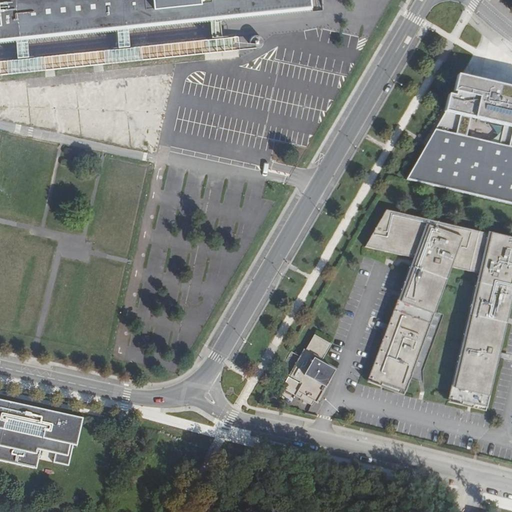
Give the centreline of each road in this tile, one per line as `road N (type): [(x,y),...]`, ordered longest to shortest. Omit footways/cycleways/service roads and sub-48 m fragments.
road 1 (unclassified): [(193,385),(218,357),(425,0)]
road 2 (unclassified): [(193,385),(240,420),(511,487)]
road 3 (unclassified): [(0,368),(143,397),(193,385)]
